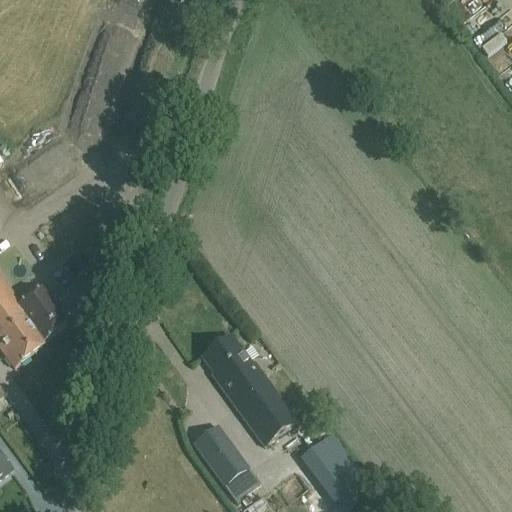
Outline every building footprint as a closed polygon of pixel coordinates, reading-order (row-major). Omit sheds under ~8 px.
[(439,0),(448,11),(462,0),(439,0)] [(77,256),(64,265),(75,281),(88,272),(77,256)] [(20,306),(0,278),(0,350),(14,370),(44,348),(42,345),(26,324),(31,320),(20,306)] [(42,345),(44,348),(42,344),(67,326),(60,317),(63,314),(45,289),(21,307),(20,306),(31,320),(26,324),(42,345)] [(253,367),(233,339),(202,362),(222,389),(221,390),(265,450),(299,425),(255,365),(253,367)] [(225,490),(250,472),(219,430),(194,448),(225,490)] [(332,439),(307,458),(347,511),(359,511),(377,499),(332,439)] [(0,489),(15,479),(0,457),(0,489)]
